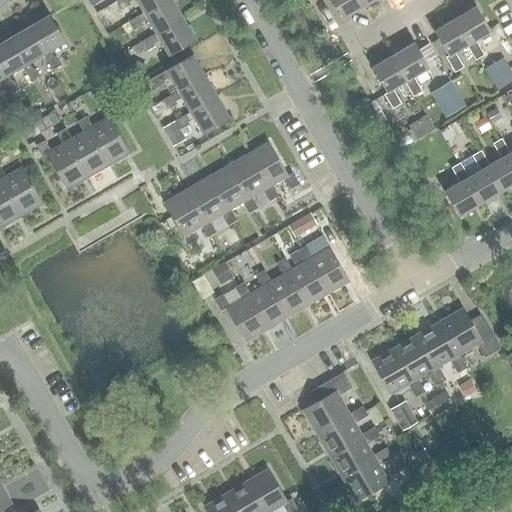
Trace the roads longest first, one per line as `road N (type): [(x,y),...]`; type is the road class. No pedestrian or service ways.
road 1 (residential): [(412,283),(210,404),(137,475),(91,474),(75,461),(23,373),(0,359)]
road 2 (residential): [(412,283),(243,0)]
